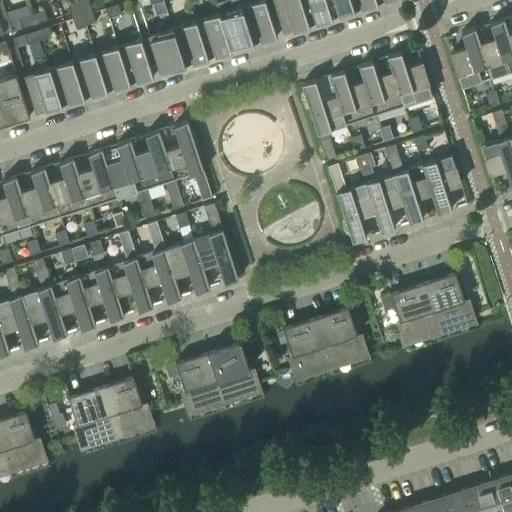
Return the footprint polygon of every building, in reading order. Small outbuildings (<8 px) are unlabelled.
[(71,0),(67,2),(71,14),(81,11),(77,0),(71,0)] [(88,0),(77,0),(81,11),(91,8),(88,0)] [(253,43),(240,4),(239,0),(224,0),(215,3),(218,11),(230,50),(231,50),(230,47),(237,45),(238,48),(253,43)] [(265,0),(252,0),(240,4),(253,43),(254,42),(253,39),(260,37),(261,40),(277,35),(265,0)] [(308,25),(300,0),(273,0),(283,30),(292,27),(293,30),(308,25)] [(325,0),(300,0),(308,25),(309,25),(308,22),(315,19),(316,23),(331,18),(325,0)] [(350,0),(325,0),(331,18),(332,17),(331,14),(338,12),(339,15),(354,10),(350,0)] [(375,0),(350,0),(354,10),(355,10),(354,7),(361,5),(362,8),(377,3),(375,0)] [(105,7),(108,17),(121,12),(118,2),(105,7)] [(91,8),(81,11),(85,24),(95,21),(91,8)] [(44,9),(31,13),(34,23),(47,19),(44,9)] [(81,11),(71,14),(75,27),(85,24),(81,11)] [(218,11),(195,19),(207,57),(208,57),(207,54),(214,52),(215,55),(230,50),(218,11)] [(34,23),(31,13),(18,17),(22,27),(34,23)] [(494,37),(480,42),(479,42),(490,76),(511,69),(511,45),(508,33),(508,32),(503,17),(489,21),(494,37)] [(195,19),(172,26),(184,65),(185,65),(184,62),(191,59),(192,62),(207,57),(195,19)] [(49,24),(36,29),(40,39),(52,35),(49,24)] [(184,65),(172,26),(148,34),(160,70),(168,67),(169,70),(184,65)] [(479,42),(480,42),(475,26),(461,31),(466,46),(450,51),(461,85),(490,76),(479,42)] [(40,39),(36,29),(24,33),(27,43),(40,39)] [(141,36),(117,44),(129,83),(130,82),(129,79),(136,77),(137,80),(153,75),(141,36)] [(419,43),(404,48),(408,61),(423,57),(419,43)] [(117,44),(94,51),(107,90),(107,87),(113,85),(114,88),(129,83),(117,44)] [(401,50),(387,54),(392,70),(403,104),(433,95),(421,60),(406,66),(401,50)] [(94,51),(71,58),(84,97),(85,97),(84,94),(90,92),(91,95),(107,90),(94,51)] [(71,58),(48,66),(61,105),(62,104),(61,101),(68,99),(68,102),(84,97),(71,58)] [(358,64),(363,79),(364,79),(375,113),(403,104),(392,70),(377,75),(372,59),(358,64)] [(61,105),(48,66),(24,73),(36,109),(45,107),(46,110),(61,105)] [(343,68),(330,73),(336,94),(337,94),(346,122),(375,113),(364,79),(363,79),(349,84),(343,68)] [(16,72),(0,77),(0,101),(6,120),(27,113),(28,115),(29,115),(16,72)] [(337,94),(336,94),(322,98),(315,78),(301,82),(325,158),(336,155),(327,129),(346,122),(337,94)] [(499,102),(495,89),(485,92),(489,105),(499,102)] [(495,124),(505,121),(501,108),(491,111),(495,124)] [(407,118),(411,131),(421,127),(417,114),(407,118)] [(180,144),(165,149),(174,178),(175,178),(193,172),(201,198),(212,195),(187,119),(173,123),(180,144)] [(378,127),(383,140),(393,136),(389,124),(378,127)] [(134,153),(145,187),(146,187),(164,181),(173,207),(183,204),(175,178),(174,178),(165,149),(158,128),(145,132),(150,148),(135,153),(134,153)] [(350,136),(354,149),(364,146),(360,133),(350,136)] [(413,136),(417,149),(427,146),(423,133),(413,136)] [(511,143),(509,134),(480,144),(489,173),(505,168),(511,188),(511,143)] [(154,213),(146,187),(145,187),(134,153),(135,153),(130,137),(116,142),(117,145),(103,150),(106,162),(117,196),(136,190),(144,216),(154,213)] [(385,146),(393,172),(394,171),(403,200),(402,201),(409,221),(423,217),(416,196),(431,191),(422,162),(403,168),(395,142),(385,146)] [(89,205),(117,196),(106,162),(103,150),(101,146),(87,151),(92,166),(78,171),(77,171),(88,206),(89,205)] [(356,155),(360,168),(370,164),(366,151),(356,155)] [(461,182),(451,153),(422,162),(431,191),(437,212),(451,208),(445,187),(461,182)] [(64,176),(49,180),(60,215),(88,206),(77,171),(78,171),(73,156),(59,160),(64,176)] [(374,209),(365,181),(346,187),(337,161),(327,164),(352,240),(366,235),(359,214),(374,210),(374,209)] [(35,185),(21,189),(20,190),(31,224),(60,215),(49,180),(44,165),(30,169),(35,185)] [(393,172),(365,181),(374,209),(374,210),(380,231),(394,226),(388,205),(402,201),(403,200),(394,171),(393,172)] [(7,194),(0,196),(0,225),(3,233),(31,224),(20,190),(21,189),(16,174),(2,178),(7,194)] [(449,187),(454,206),(468,202),(463,183),(449,187)] [(203,204),(212,230),(193,236),(202,265),(203,265),(217,260),(224,281),(238,277),(213,201),(203,204)] [(126,222),(122,209),(111,213),(115,225),(126,222)] [(174,213),(179,226),(189,223),(185,210),(174,213)] [(97,232),(93,219),(83,222),(87,235),(97,232)] [(146,222),(154,248),(136,254),(135,254),(145,283),(160,279),(167,299),(181,295),(174,274),(173,274),(164,245),(165,245),(156,219),(146,222)] [(69,241),(65,228),(54,231),(59,244),(69,241)] [(135,254),(136,254),(128,228),(117,231),(126,258),(107,264),(116,293),(117,292),(132,288),(138,309),(152,304),(145,283),(135,254)] [(193,236),(165,245),(164,245),(173,274),(174,274),(189,269),(195,290),(209,286),(203,265),(202,265),(193,236)] [(40,250),(36,237),(26,240),(30,253),(40,250)] [(103,250),(99,237),(89,241),(93,254),(103,250)] [(12,259),(7,246),(0,248),(0,258),(1,262),(12,259)] [(75,259),(71,246),(60,250),(65,263),(75,259)] [(32,259),(40,285),(22,291),(21,291),(31,320),(46,315),(53,336),(67,332),(60,311),(59,311),(50,282),(42,256),(32,259)] [(107,264),(78,273),(88,302),(103,297),(110,318),(124,313),(117,292),(116,293),(107,264)] [(12,294),(0,298),(0,322),(2,329),(3,329),(17,325),(24,345),(38,341),(31,320),(21,291),(22,291),(14,265),(3,268),(12,294)] [(455,269),(422,280),(437,327),(438,328),(470,317),(470,316),(455,269)] [(78,273),(50,282),(59,311),(60,311),(74,306),(81,327),(95,323),(88,302),(78,273)] [(437,327),(422,280),(390,290),(405,337),(405,338),(438,328),(437,327)] [(379,296),(383,309),(394,306),(390,293),(379,296)] [(347,304),(315,314),(330,361),(330,362),(363,352),(363,351),(347,304)] [(315,314),(282,325),(283,328),(287,340),(297,372),(298,373),(330,362),(330,361),(315,314)] [(2,329),(0,322),(0,353),(9,350),(3,329),(2,329)] [(287,340),(283,328),(276,330),(280,342),(287,340)] [(240,338),(207,349),(223,396),(223,397),(256,386),(255,385),(246,356),(261,350),(257,337),(241,342),(240,338)] [(223,396),(207,349),(175,359),(179,372),(190,406),(190,407),(223,397),(223,396)] [(179,372),(175,359),(164,363),(168,376),(179,372)] [(133,373),(100,383),(115,430),(116,431),(148,421),(148,420),(133,373)] [(115,430),(100,383),(67,394),(83,441),(83,442),(116,431),(115,430)] [(47,403),(51,414),(59,412),(55,400),(47,403)] [(25,407),(0,415),(0,440),(8,465),(8,466),(41,456),(41,454),(30,423),(27,413),(25,407)] [(35,411),(27,413),(30,423),(38,421),(35,411)] [(8,465),(0,440),(0,468),(8,466),(8,465)] [(511,511),(511,478),(510,473),(491,479),(501,511),(511,511)] [(501,511),(491,479),(471,485),(479,511),(501,511)] [(479,511),(471,485),(452,491),(458,511),(479,511)] [(458,511),(452,491),(432,498),(437,511),(458,511)] [(437,511),(432,498),(413,504),(415,511),(437,511)]
